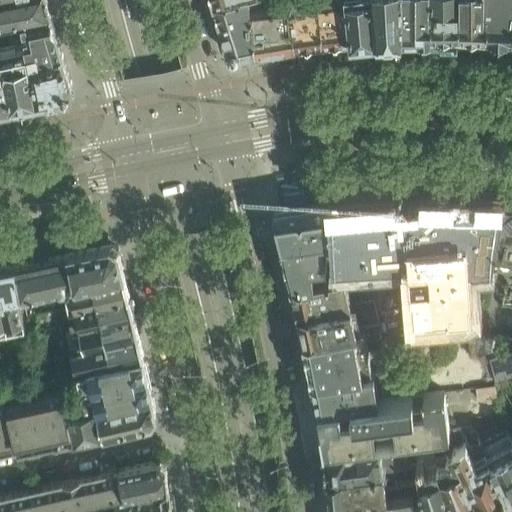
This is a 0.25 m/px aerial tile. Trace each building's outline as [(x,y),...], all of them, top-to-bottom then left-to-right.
[(47,0),(0,0),(0,3),(4,22),(21,19),(51,13),(47,0)] [(249,0),(234,0),(215,6),(219,18),(230,52),(237,57),(255,53),(257,53),(251,6),(249,0)] [(289,0),(290,1),(289,1),(294,48),(324,44),(318,0),(289,0)] [(346,0),(318,0),(324,44),(350,40),(346,0)] [(374,0),(346,0),(350,40),(377,39),(374,0)] [(402,38),(401,0),(374,0),(377,39),(402,38)] [(434,37),(433,0),(401,0),(402,38),(434,37)] [(459,37),(459,0),(433,0),(434,37),(459,37)] [(459,0),(459,37),(487,39),(487,0),(459,0)] [(511,0),(487,0),(487,39),(511,40),(511,38),(511,0)] [(289,1),(251,6),(257,53),(294,48),(289,1)] [(21,19),(26,42),(29,58),(62,52),(56,29),(51,13),(21,19)] [(18,51),(1,55),(11,102),(37,97),(29,58),(26,42),(16,44),(18,51)] [(0,104),(11,102),(1,55),(0,49),(0,104)] [(62,52),(29,58),(37,97),(68,90),(72,84),(62,52)] [(388,198),(328,202),(331,234),(332,249),(333,262),(418,255),(430,255),(427,195),(403,197),(388,198)] [(493,261),(504,205),(505,197),(427,195),(430,255),(433,292),(473,288),(471,263),(493,261)] [(511,198),(505,197),(504,205),(493,261),(492,265),(501,267),(502,260),(511,261),(511,198)] [(328,202),(280,209),(279,209),(278,210),(276,211),(276,212),(275,213),(275,214),(275,215),(275,216),(282,241),(325,235),(331,234),(328,202)] [(325,235),(282,241),(293,288),(316,283),(315,267),(328,264),(330,280),(335,279),(333,262),(332,249),(327,250),(325,235)] [(111,244),(70,253),(74,273),(70,274),(73,287),(125,276),(118,249),(111,244)] [(70,253),(14,264),(11,265),(19,298),(22,297),(68,289),(65,276),(70,274),(74,273),(70,253)] [(11,265),(0,267),(0,297),(6,322),(23,318),(19,298),(11,265)] [(125,276),(73,287),(72,287),(76,306),(129,294),(125,276)] [(335,279),(330,280),(316,283),(293,288),(299,314),(352,303),(346,276),(335,279)] [(129,294),(76,306),(81,326),(134,314),(129,294)] [(352,303),(299,314),(305,339),(364,328),(381,324),(375,299),(352,303)] [(134,314),(81,326),(67,329),(72,349),(79,347),(139,333),(134,314)] [(364,328),(305,339),(314,380),(364,373),(361,356),(370,355),(368,340),(366,340),(364,328)] [(139,333),(79,347),(83,366),(90,365),(143,353),(139,333)] [(511,349),(490,356),(490,358),(496,381),(511,376),(511,349)] [(152,392),(143,353),(90,365),(83,366),(78,367),(83,388),(74,390),(77,405),(96,401),(97,404),(152,392)] [(364,373),(314,380),(318,406),(380,399),(377,371),(364,373)] [(72,435),(62,388),(59,374),(41,377),(45,392),(55,439),(72,435)] [(445,390),(380,399),(318,406),(319,409),(321,410),(321,412),(320,414),(321,416),(322,418),(323,419),(322,421),(322,425),(321,425),(325,445),(404,435),(451,429),(445,390)] [(55,439),(45,392),(26,396),(37,443),(55,439)] [(152,417),(156,410),(152,392),(97,404),(96,401),(77,405),(68,407),(74,434),(152,417)] [(37,443),(26,396),(8,400),(18,447),(37,443)] [(18,447),(8,400),(0,402),(0,450),(0,451),(18,447)] [(406,464),(404,435),(325,445),(325,450),(328,472),(385,465),(406,464)] [(453,445),(456,450),(485,510),(511,503),(491,459),(490,455),(478,461),(467,438),(453,445)] [(511,448),(491,459),(511,503),(511,448)] [(478,511),(485,510),(456,450),(448,453),(449,459),(439,463),(454,511),(478,511)] [(169,485),(166,464),(160,459),(119,468),(125,495),(169,485)] [(454,511),(439,463),(432,465),(428,466),(426,459),(417,461),(419,478),(421,489),(426,511),(454,511)] [(421,489),(419,478),(387,482),(386,467),(328,474),(331,500),(374,495),(421,489)] [(125,495),(119,468),(82,477),(87,502),(105,498),(122,494),(123,496),(125,495)] [(89,511),(87,502),(82,477),(63,481),(70,511),(89,511)] [(70,511),(63,481),(45,485),(51,511),(70,511)] [(51,511),(45,485),(27,489),(32,511),(51,511)] [(169,511),(173,511),(169,485),(125,495),(123,496),(120,496),(121,499),(95,506),(96,511),(169,511)] [(32,511),(27,489),(9,493),(13,511),(32,511)] [(426,511),(421,489),(374,495),(378,511),(382,511),(383,511),(426,511)] [(13,511),(9,493),(0,495),(0,511),(13,511)] [(378,511),(374,495),(331,500),(332,511),(378,511)]
